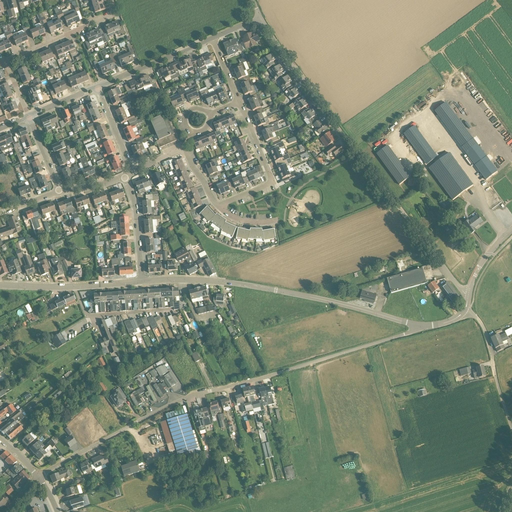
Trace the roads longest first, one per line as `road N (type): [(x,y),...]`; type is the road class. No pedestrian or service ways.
road 1 (unclassified): [(37,476),(173,402),(420,325)]
road 2 (unclassified): [(467,298),(261,17)]
road 3 (tertiary): [(140,281),(226,281),(420,325)]
road 4 (residential): [(218,205),(271,181),(239,102)]
road 5 (residential): [(4,60),(113,12),(109,0)]
road 6 (unclassified): [(463,311),(486,335),(511,428)]
road 7 (residential): [(95,87),(212,38)]
road 8 (unclassified): [(176,310),(87,317),(73,286)]
